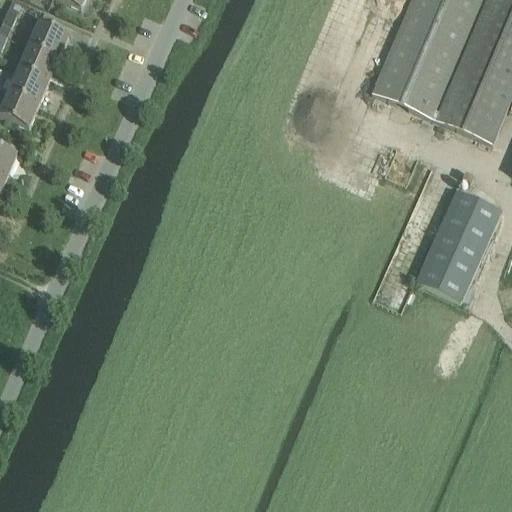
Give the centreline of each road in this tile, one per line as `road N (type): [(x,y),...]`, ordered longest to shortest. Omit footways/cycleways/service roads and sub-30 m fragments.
road 1 (unclassified): [(0,417),(181,0)]
road 2 (track): [(498,176),(345,114),(354,0)]
road 3 (track): [(511,219),(484,306),(511,336)]
